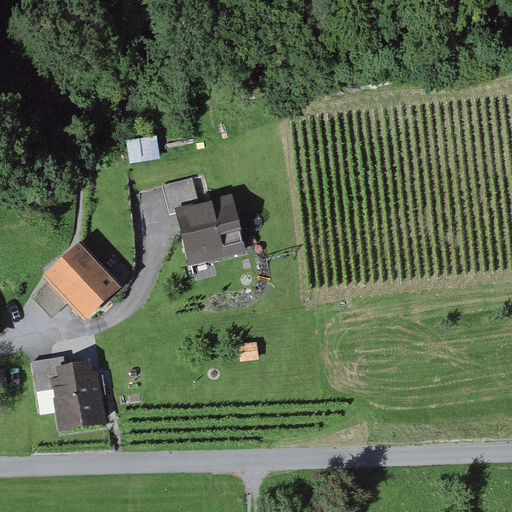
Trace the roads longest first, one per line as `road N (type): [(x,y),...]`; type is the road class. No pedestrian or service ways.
road 1 (unclassified): [(511,452),(0,467)]
road 2 (track): [(159,211),(149,290),(112,324),(0,351)]
